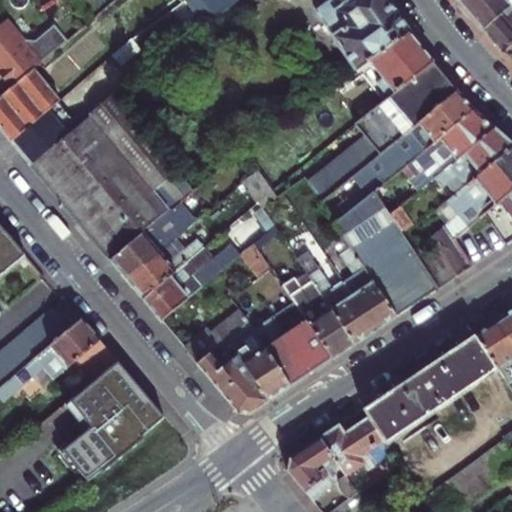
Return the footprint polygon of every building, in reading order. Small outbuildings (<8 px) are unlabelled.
[(203,0),(217,19),(242,0),(203,0)] [(409,32),(386,0),(329,0),(316,9),(359,70),(360,69),(409,32)] [(511,46),(511,0),(463,0),(461,2),(478,24),(504,54),(511,46)] [(37,71),(73,42),(61,27),(41,42),(31,41),(30,42),(13,21),(0,30),(0,71),(3,75),(0,77),(0,79),(11,92),(37,71)] [(360,69),(384,102),(432,63),(409,32),(360,69)] [(371,144),(380,155),(455,93),(432,63),(384,102),(357,125),(371,144)] [(0,124),(14,141),(14,142),(44,117),(63,102),(37,71),(11,92),(0,101),(0,124)] [(386,183),(472,112),(455,93),(380,155),(321,204),(335,225),(374,193),(386,183)] [(196,194),(117,96),(83,124),(74,132),(63,140),(33,165),(113,261),(170,215),(196,194)] [(490,132),(472,112),(386,183),(393,193),(408,181),(418,193),(435,179),(490,132)] [(14,142),(33,165),(63,140),(44,117),(14,142)] [(435,179),(452,200),(511,152),(490,132),(435,179)] [(371,144),(313,192),(321,204),(380,155),(371,144)] [(511,152),(452,200),(421,220),(441,249),(458,275),(473,265),(466,253),(457,238),(486,213),(511,191),(511,152)] [(261,172),(246,183),(265,209),(280,198),(261,172)] [(511,191),(486,213),(506,243),(511,239),(511,191)] [(374,193),(335,225),(340,232),(398,315),(441,287),(422,261),(402,233),(390,216),(374,193)] [(413,226),(401,207),(390,216),(402,233),(413,226)] [(185,233),(170,215),(113,261),(114,261),(129,280),(162,253),(185,233)] [(0,219),(0,278),(30,255),(0,219)] [(332,262),(345,281),(378,328),(398,315),(340,232),(333,237),(344,254),(332,262)] [(272,268),(255,243),(240,256),(259,279),(272,268)] [(164,321),(240,256),(232,245),(195,276),(186,265),(145,299),(164,321)] [(129,280),(145,299),(186,265),(200,254),(192,246),(171,263),(162,253),(129,280)] [(441,249),(422,261),(441,287),(458,275),(441,249)] [(303,265),(324,296),(356,343),(378,328),(345,281),(334,288),(314,258),(303,265)] [(279,278),(296,302),(334,358),(356,343),(324,296),(312,303),(289,271),(279,278)] [(0,389),(7,384),(84,319),(69,302),(59,309),(56,305),(0,351),(0,389)] [(334,358),(296,302),(254,329),(293,385),(334,358)] [(511,310),(497,321),(508,338),(511,336),(511,337),(511,310)] [(84,319),(7,384),(15,393),(46,367),(55,378),(69,368),(69,367),(102,341),(84,319)] [(293,385),(254,329),(248,321),(229,337),(271,400),(293,385)] [(478,333),(500,366),(511,384),(511,337),(511,336),(508,338),(497,321),(478,333)] [(187,348),(199,362),(214,350),(224,341),(229,337),(217,322),(187,348)] [(371,418),(387,442),(500,366),(478,333),(366,409),(371,418)] [(271,400),(229,337),(224,341),(234,356),(224,364),(214,350),(199,362),(239,410),(253,411),(271,400)] [(69,368),(86,389),(119,361),(102,341),(69,367),(69,368)] [(164,415),(119,361),(86,389),(67,406),(87,429),(65,448),(90,479),(164,415)] [(347,433),(342,425),(324,437),(348,474),(373,456),(379,465),(391,458),(395,465),(399,462),(387,442),(371,418),(347,433)] [(464,468),(452,477),(442,484),(432,491),(444,511),(445,511),(455,506),(466,499),(479,491),(490,484),(501,477),(511,470),(511,469),(511,435),(509,438),(497,446),(486,453),(476,460),(464,468)] [(290,470),(312,497),(318,493),(314,488),(325,480),(327,484),(331,485),(334,485),(342,479),(346,492),(352,496),(332,511),(357,511),(368,504),(348,474),(324,437),(288,461),(290,470)] [(511,495),(490,511),(510,511),(511,511),(511,495)]
